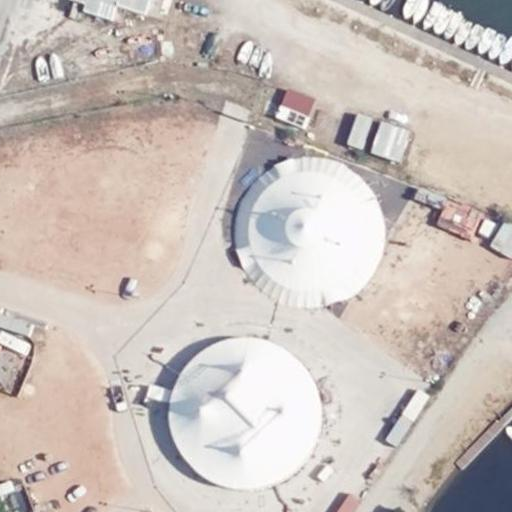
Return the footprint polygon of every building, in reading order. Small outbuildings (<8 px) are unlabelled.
[(65,0),(115,13),(118,4),(168,18),(173,0),(65,0)] [(287,88),(275,117),(303,129),(315,100),(287,88)] [(362,150),(373,119),(358,114),(347,145),(362,150)] [(411,131),(381,121),(371,152),(400,162),(411,131)] [(249,179),(237,243),(259,292),(323,303),(373,281),(379,246),(354,190),(369,193),(371,182),(351,178),(350,179),(325,174),(331,188),(348,180),(342,215),(335,198),(309,193),(312,178),(326,172),(298,167),(294,159),(249,179)] [(477,233),(485,208),(450,196),(441,222),(477,233)] [(511,257),(511,219),(507,217),(491,244),(511,257)] [(0,346),(30,347),(31,315),(0,314),(0,346)] [(208,349),(243,354),(240,376),(223,374),(221,390),(206,395),(200,445),(210,481),(248,485),(317,465),(324,406),(309,354),(277,350),(278,350),(275,340),(250,337),(208,349)] [(421,388),(406,409),(416,416),(431,395),(421,388)]
